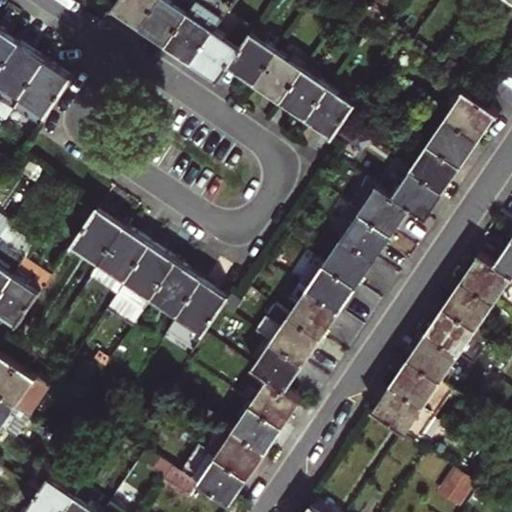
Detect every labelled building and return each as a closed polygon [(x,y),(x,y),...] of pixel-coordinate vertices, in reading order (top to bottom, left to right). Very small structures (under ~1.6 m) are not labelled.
[(145,19),(157,0),(118,0),(118,1),(145,19)] [(172,38),(193,7),(182,0),(157,0),(145,19),(172,38)] [(197,55),(218,24),(228,9),(214,0),(197,0),(193,7),(172,38),(197,55)] [(361,35),(368,24),(347,10),(340,20),(361,35)] [(0,69),(23,36),(0,20),(0,69)] [(234,57),(244,41),(218,24),(197,55),(223,72),(234,57)] [(259,74),(279,44),(254,27),(244,41),(234,57),(259,74)] [(0,89),(17,101),(49,54),(23,36),(0,69),(0,89)] [(285,92),(306,62),(279,44),(259,74),(285,92)] [(44,119),(76,72),(49,54),(17,101),(44,119)] [(310,110),(331,79),(306,62),(285,92),(310,110)] [(338,129),(359,98),(331,79),(310,110),(338,129)] [(481,131),(499,106),(487,97),(469,85),(452,111),(481,131)] [(464,157),(481,131),(452,111),(435,137),(464,157)] [(446,183),(464,157),(435,137),(417,163),(446,183)] [(429,209),(446,183),(417,163),(399,189),(414,199),(429,209)] [(396,225),(414,199),(399,189),(373,171),(355,197),(396,225)] [(378,251),(396,225),(355,197),(353,196),(336,222),(348,230),(378,251)] [(104,253),(128,218),(103,201),(79,236),(104,253)] [(131,271),(155,236),(128,218),(104,253),(131,271)] [(361,277),(378,251),(348,230),(331,256),(361,277)] [(157,288),(181,253),(155,236),(131,271),(157,288)] [(0,237),(0,291),(25,255),(0,237)] [(511,245),(502,261),(511,268),(511,245)] [(511,268),(502,261),(486,250),(467,278),(499,299),(511,280),(511,268)] [(183,306),(206,271),(181,253),(157,288),(183,306)] [(25,255),(0,291),(0,301),(24,317),(53,274),(25,255)] [(343,304),(361,277),(331,256),(313,282),(343,304)] [(196,342),(233,289),(206,271),(183,306),(170,324),(196,342)] [(499,299),(467,278),(450,303),(482,325),(499,299)] [(326,329),(343,304),(313,282),(295,308),(326,329)] [(482,325),(450,303),(432,329),(464,351),(492,369),(509,343),(482,325)] [(308,355),(326,329),(295,308),(288,319),(271,308),(261,323),(278,334),(308,355)] [(464,351),(432,329),(415,355),(447,377),(464,351)] [(291,381),(308,355),(278,334),(260,360),(275,370),(291,381)] [(53,377),(5,345),(0,351),(0,380),(35,404),(53,377)] [(447,377),(415,355),(397,381),(440,410),(457,384),(447,377)] [(287,416),(305,390),(291,381),(275,370),(257,396),(287,416)] [(35,404),(0,380),(0,417),(5,421),(18,430),(35,404)] [(440,410),(397,381),(379,407),(422,436),(440,410)] [(269,443),(287,416),(257,396),(240,423),(269,443)] [(252,468),(269,443),(240,423),(229,415),(211,441),(252,468)] [(233,496),(252,468),(211,441),(203,435),(184,463),(233,496)] [(438,491),(458,503),(473,479),(454,467),(438,491)] [(32,500),(49,511),(61,511),(79,486),(53,468),(32,500)] [(61,511),(99,511),(105,504),(79,486),(61,511)] [(99,511),(137,511),(141,507),(115,489),(105,504),(99,511)] [(307,511),(334,511),(316,500),(307,511)]
